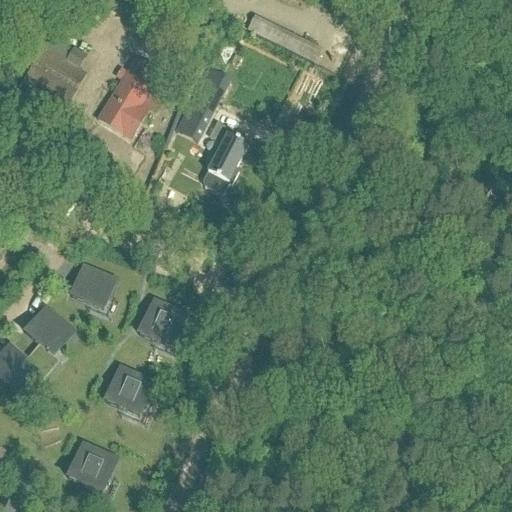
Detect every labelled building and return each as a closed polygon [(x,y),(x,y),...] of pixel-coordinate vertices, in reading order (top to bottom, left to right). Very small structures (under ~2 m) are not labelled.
[(147,18),(141,43),(156,47),(163,22),(147,18)] [(316,69),(322,53),(254,20),(247,35),(316,69)] [(86,79),(45,53),(19,94),(60,120),(86,79)] [(146,113),(161,81),(137,63),(121,91),(118,89),(97,126),(132,146),(149,115),(146,113)] [(206,78),(198,93),(221,105),(229,89),(206,78)] [(187,113),(178,131),(201,143),(210,125),(187,113)] [(224,149),(209,179),(204,188),(205,192),(220,200),(225,199),(230,190),(232,191),(232,190),(239,176),(236,175),(248,151),(229,141),(231,137),(218,130),(211,143),(224,149)] [(49,168),(29,141),(12,153),(18,161),(15,163),(18,168),(16,170),(27,185),(49,168)] [(72,301),(103,314),(116,284),(84,271),(72,301)] [(38,299),(65,307),(71,287),(57,282),(55,289),(43,285),(38,299)] [(140,340),(173,355),(189,321),(155,306),(140,340)] [(28,362),(49,380),(60,367),(54,361),(74,337),(47,313),(25,338),(39,350),(28,362)] [(49,380),(28,362),(26,365),(10,350),(0,361),(0,385),(16,399),(28,386),(37,394),(49,380)] [(106,407),(140,422),(155,388),(122,373),(106,407)] [(69,483),(103,499),(119,464),(84,449),(69,483)] [(59,483),(66,463),(49,457),(42,476),(59,483)]
